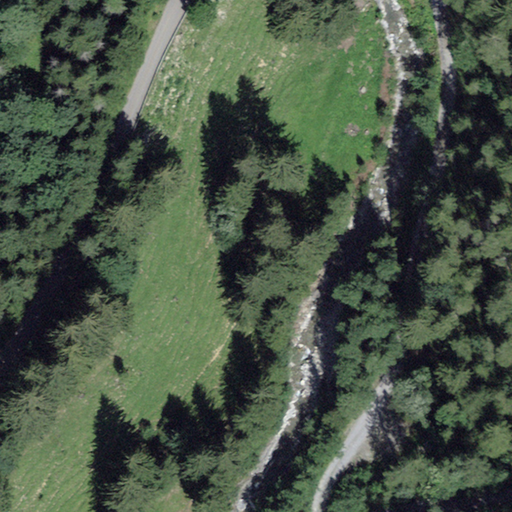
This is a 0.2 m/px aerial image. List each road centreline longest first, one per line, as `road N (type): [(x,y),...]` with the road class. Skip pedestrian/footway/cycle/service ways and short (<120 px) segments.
road 1 (track): [(445,0),(472,84),(389,359),(328,476),(319,511)]
road 2 (tertiary): [(0,372),(173,0)]
